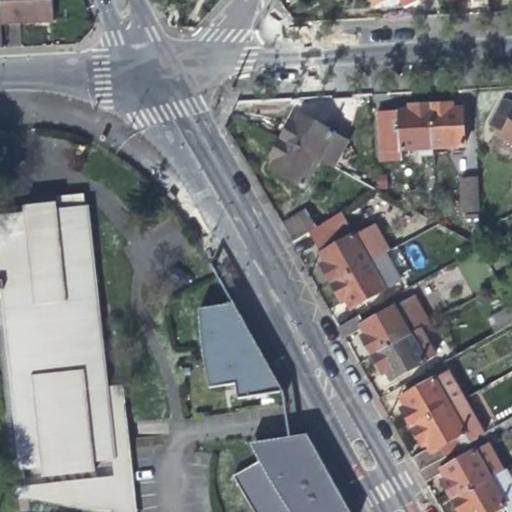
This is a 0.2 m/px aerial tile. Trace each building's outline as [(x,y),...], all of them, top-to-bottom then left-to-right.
[(1,0),(3,22),(3,24),(57,22),(56,1),(55,0),(1,0)] [(378,0),(383,11),(393,6),(402,2),(405,8),(419,1),(418,0),(378,0)] [(503,136),(511,141),(511,103),(505,99),(489,128),(493,131),(490,135),(500,140),(503,136)] [(444,104),(431,104),(433,149),(466,147),(463,108),(453,109),(452,103),(444,104)] [(397,151),(433,149),(431,104),(410,105),(410,111),(399,112),(376,114),(379,167),(398,166),(397,151)] [(291,122),(280,140),(319,161),(335,170),(349,143),(322,128),(299,115),(295,123),(291,122)] [(9,132),(9,131),(0,131),(0,165),(1,166),(0,143),(0,140),(9,140),(9,132)] [(304,188),(319,161),(280,140),(271,157),(274,159),(269,168),(288,179),(304,188)] [(479,212),(478,179),(461,179),(461,213),(479,212)] [(54,203),(54,211),(86,208),(85,196),(53,198),(54,203)] [(24,206),(25,213),(54,211),(54,203),(24,206)] [(25,213),(0,215),(0,232),(4,277),(0,277),(0,288),(5,288),(6,306),(20,466),(25,465),(35,465),(66,462),(90,460),(107,459),(101,387),(93,295),(86,208),(54,211),(25,213)] [(342,211),(315,229),(309,233),(320,253),(325,262),(321,265),(331,283),(383,255),(367,227),(355,234),(342,211)] [(305,212),(282,226),(292,244),(309,233),(315,229),(305,212)] [(498,269),(511,261),(511,253),(495,223),(485,229),(483,230),(487,239),(483,241),(498,269)] [(398,282),(383,255),(331,283),(338,295),(341,301),(346,299),(351,308),(398,282)] [(223,265),(220,266),(235,296),(238,295),(223,265)] [(495,333),(511,323),(511,305),(511,304),(486,318),(495,333)] [(6,306),(0,306),(0,356),(11,485),(18,484),(20,484),(22,484),(21,476),(20,466),(6,306)] [(236,396),(286,395),(247,325),(239,308),(199,309),(199,314),(199,320),(199,325),(200,330),(200,336),(201,341),(201,347),(202,352),(203,358),(204,363),(206,368),(207,373),(209,378),(210,383),(233,382),(236,396)] [(360,315),(338,327),(345,338),(362,328),(366,336),(362,339),(367,347),(372,355),(410,334),(395,308),(365,324),(360,315)] [(420,327),(410,334),(372,355),(378,367),(382,374),(386,372),(391,381),(436,356),(420,327)] [(406,418),(412,427),(459,400),(465,397),(450,371),(401,398),(406,406),(401,409),(406,418)] [(101,387),(107,459),(109,476),(127,475),(123,433),(119,386),(101,387)] [(479,436),(459,400),(412,427),(419,439),(422,445),(426,443),(431,451),(432,453),(458,438),(463,445),(479,436)] [(349,511),(310,440),(268,440),(269,452),(234,470),(236,477),(239,484),(242,490),(246,497),(249,503),(253,510),(254,511),(349,511)] [(269,452),(268,440),(251,441),(257,458),(269,452)] [(448,454),(436,461),(419,470),(425,481),(442,471),(445,477),(441,480),(446,488),(452,499),(504,471),(488,442),(453,462),(448,454)] [(424,449),(411,457),(419,470),(436,461),(432,453),(431,451),(424,449)] [(66,462),(35,465),(36,473),(91,468),(90,460),(66,462)] [(511,511),(511,485),(504,471),(452,499),(459,511),(511,511)] [(11,485),(8,485),(9,494),(14,495),(94,511),(130,511),(127,475),(109,476),(22,484),(20,484),(18,484),(11,485)]
